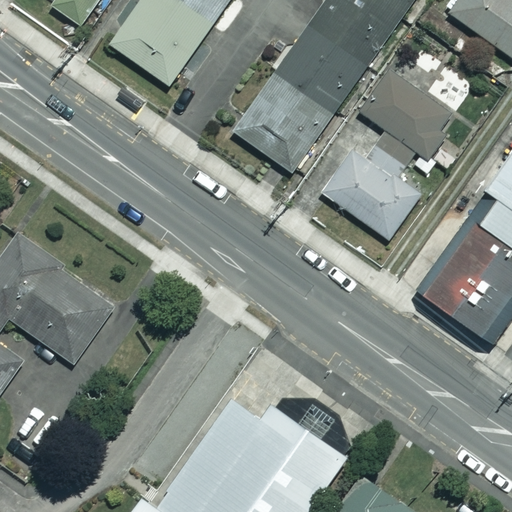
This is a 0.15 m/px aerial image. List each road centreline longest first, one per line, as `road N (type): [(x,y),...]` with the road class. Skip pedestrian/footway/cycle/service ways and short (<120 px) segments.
road 1 (residential): [(39,511),(98,477),(122,452),(255,261)]
road 2 (tertiary): [(511,445),(255,261)]
road 3 (tertiary): [(255,261),(0,78)]
